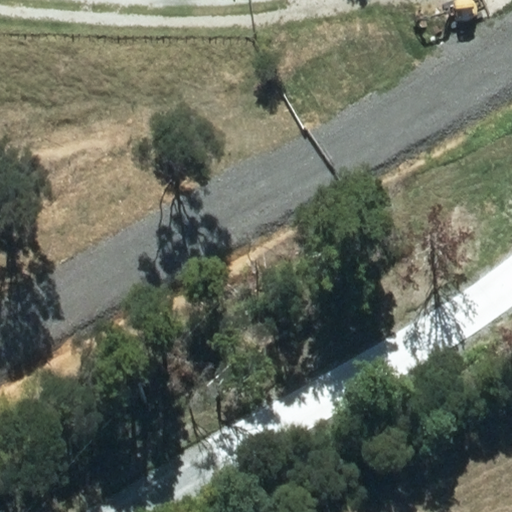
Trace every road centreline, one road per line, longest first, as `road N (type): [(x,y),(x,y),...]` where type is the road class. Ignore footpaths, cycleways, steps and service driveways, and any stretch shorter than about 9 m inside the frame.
road 1 (unknown): [(511,274),(461,317),(274,415),(124,511)]
road 2 (unknown): [(0,5),(103,12),(331,0)]
